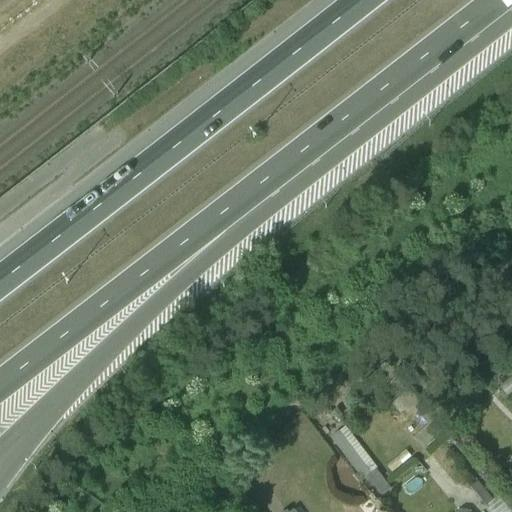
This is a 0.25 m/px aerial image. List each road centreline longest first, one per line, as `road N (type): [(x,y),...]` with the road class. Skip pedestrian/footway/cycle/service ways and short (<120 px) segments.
road 1 (motorway): [(386,0),(0,294)]
road 2 (motorway): [(0,465),(64,396),(274,211),(304,156)]
road 3 (motorway): [(0,389),(304,156)]
road 4 (motorway): [(304,156),(503,0)]
